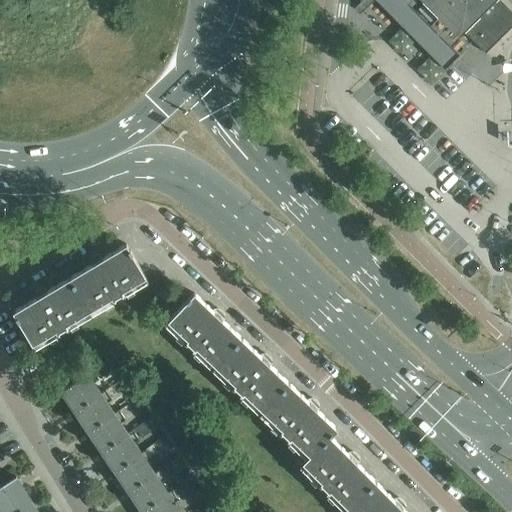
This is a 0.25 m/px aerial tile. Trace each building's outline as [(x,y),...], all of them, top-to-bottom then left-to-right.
[(389,0),(403,14),(417,0),(432,0),(437,5),(485,53),(511,26),(511,11),(500,0),(389,0)] [(93,264),(70,277),(90,310),(113,296),(114,298),(124,292),(123,290),(146,277),(126,244),(102,258),(100,254),(90,259),(93,264)] [(37,297),(13,311),(33,344),(57,330),(58,332),(67,326),(68,326),(67,324),(90,310),(70,277),(47,291),(44,287),(34,293),(37,297)] [(217,365),(242,338),(222,319),(226,316),(218,308),(214,311),(194,293),(168,320),(188,339),(187,340),(196,348),(197,347),(217,365)] [(242,338),(217,365),(236,384),(235,385),(243,393),(244,392),(264,410),(290,383),(270,364),(273,361),(265,353),(261,356),(242,338)] [(61,391),(75,411),(102,393),(95,382),(99,379),(93,370),(61,391)] [(290,383),(264,410),(283,429),(282,430),(291,438),(292,437),(310,454),(303,461),(304,462),(337,428),(317,409),(320,406),(312,398),(309,401),(290,383)] [(75,411),(88,431),(115,413),(108,402),(113,399),(106,389),(102,393),(75,411)] [(88,431),(102,450),(128,432),(121,422),(126,419),(120,409),(115,413),(88,431)] [(337,428),(304,462),(323,481),(321,482),(329,490),(331,489),(350,508),(376,482),(357,462),(360,459),(352,451),(349,454),(330,436),(337,428)] [(102,450),(115,470),(142,452),(135,442),(140,439),(133,429),(128,432),(102,450)] [(115,470),(129,490),(155,472),(148,462),(153,459),(147,449),(142,452),(115,470)] [(129,490),(142,510),(169,492),(162,482),(166,479),(160,469),(155,472),(129,490)] [(17,476),(0,486),(0,508),(2,511),(18,511),(33,503),(33,502),(32,503),(16,478),(17,477),(17,476)] [(376,482),(350,508),(353,511),(406,511),(403,509),(406,505),(398,497),(395,501),(376,482)] [(169,492),(142,510),(143,511),(182,511),(175,502),(180,498),(173,489),(169,492)] [(33,503),(18,511),(37,511),(33,504),(33,503)]
